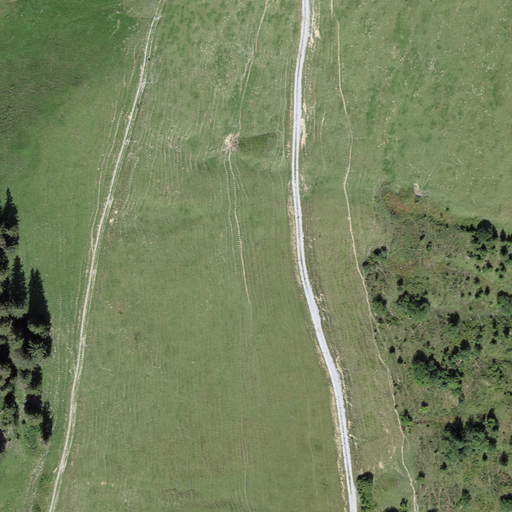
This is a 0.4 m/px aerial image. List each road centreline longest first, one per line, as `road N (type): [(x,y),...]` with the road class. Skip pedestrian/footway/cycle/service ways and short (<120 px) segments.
road 1 (track): [(51,511),(74,418),(95,262),(165,0)]
road 2 (track): [(307,0),(295,163),(303,271),(337,380),(354,511)]
